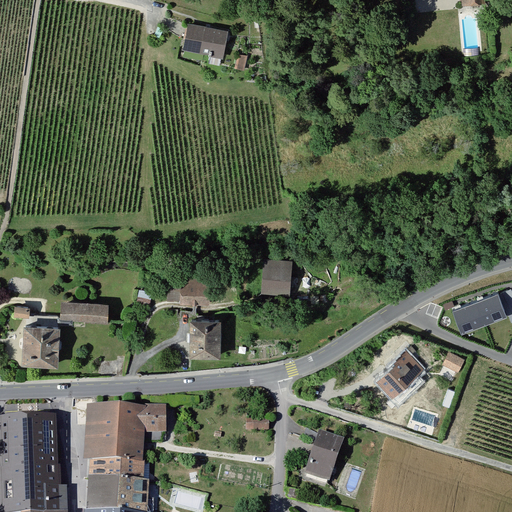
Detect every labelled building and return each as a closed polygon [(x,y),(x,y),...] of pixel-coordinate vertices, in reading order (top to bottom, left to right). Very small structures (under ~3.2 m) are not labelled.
[(186,23),(181,50),(225,58),(230,31),(186,23)] [(293,260),(261,259),(260,293),(292,294),(293,260)] [(180,305),(210,305),(210,282),(180,281),(180,305)] [(461,336),(509,318),(499,293),(451,311),(461,336)] [(110,301),(61,298),(60,321),(109,324),(110,301)] [(14,303),(14,314),(29,315),(30,303),(14,303)] [(222,317),(191,315),(189,354),(219,356),(222,317)] [(58,363),(60,323),(24,321),(22,361),(58,363)] [(425,368),(406,348),(375,378),(394,398),(425,368)] [(448,352),(442,365),(458,373),(465,360),(448,352)] [(146,410),(87,407),(85,462),(91,462),(86,511),(148,511),(149,482),(143,482),(145,435),(167,435),(167,409),(146,410)] [(248,427),(269,428),(270,417),(248,416),(248,427)] [(58,418),(0,419),(0,511),(67,511),(67,475),(60,475),(58,418)] [(346,439),(318,428),(303,470),(330,481),(346,439)]
